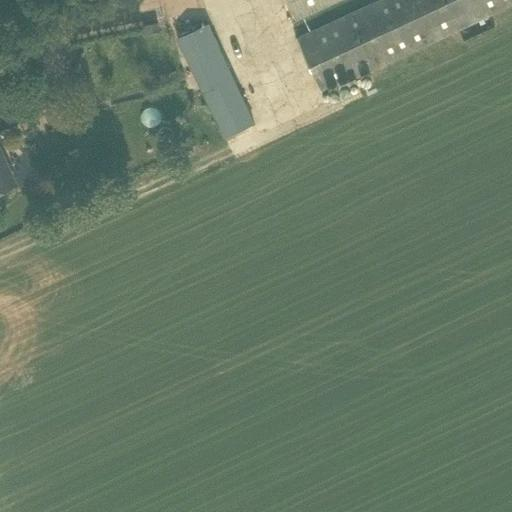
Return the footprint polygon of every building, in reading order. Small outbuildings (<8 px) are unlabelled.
[(286,0),(295,20),(337,0),(286,0)] [(511,0),(382,0),(296,40),(321,93),(511,3),(511,0)] [(160,32),(158,23),(143,26),(145,35),(160,32)] [(195,75),(224,138),(254,123),(225,61),(195,75)] [(70,67),(76,82),(86,77),(80,63),(70,67)] [(326,102),(332,99),(328,92),(322,95),(326,102)] [(0,192),(10,187),(0,164),(0,192)]
